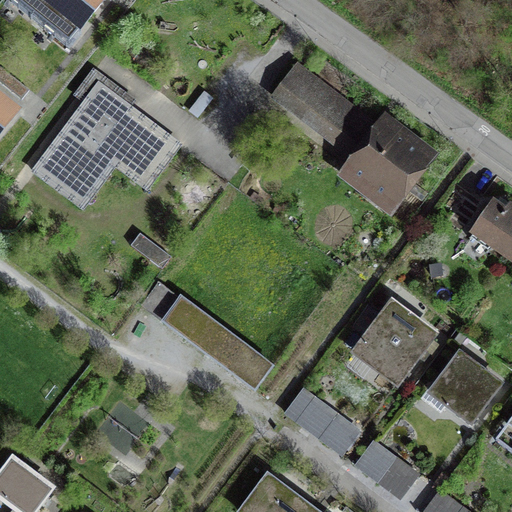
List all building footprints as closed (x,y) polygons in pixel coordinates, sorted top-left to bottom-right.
[(16,0),(71,43),(104,0),(16,0)] [(381,134),(297,69),(275,97),(357,162),(348,174),(389,206),(426,159),(386,127),(381,134)] [(184,150),(99,90),(33,177),(85,215),(116,174),(150,195),(184,150)] [(0,100),(0,146),(22,117),(0,100)] [(511,212),(499,204),(474,240),(511,265),(511,212)] [(141,234),(131,247),(163,270),(172,258),(141,234)] [(160,323),(255,390),(273,368),(180,298),(160,323)] [(443,341),(393,306),(354,361),(403,394),(443,341)] [(509,387),(461,357),(429,399),(478,431),(509,387)] [(331,449),(343,458),(361,433),(304,391),(285,415),(291,419),(307,431),(331,449)] [(511,422),(498,440),(511,451),(511,422)] [(391,491),(403,500),(419,478),(372,442),(355,466),(370,476),(391,491)] [(43,511),(58,492),(14,463),(0,481),(0,502),(13,511),(43,511)] [(319,511),(294,493),(267,473),(244,504),(254,511),(319,511)] [(464,511),(439,493),(424,511),(464,511)]
